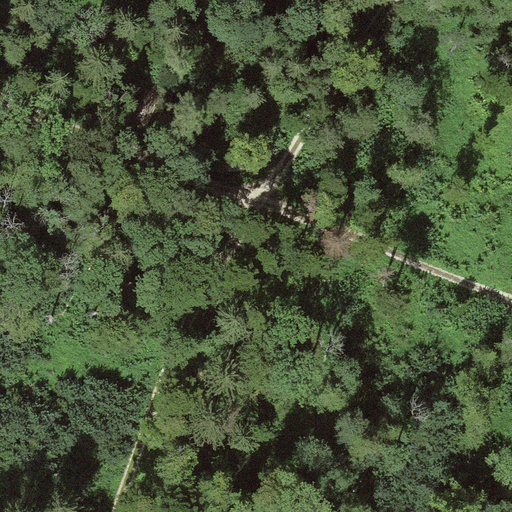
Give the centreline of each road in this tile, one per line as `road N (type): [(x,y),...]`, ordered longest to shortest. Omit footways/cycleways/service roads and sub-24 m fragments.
road 1 (track): [(119,511),(172,335),(246,196),(295,152),(388,0)]
road 2 (track): [(0,93),(37,115),(511,299)]
road 3 (track): [(172,335),(37,115)]
